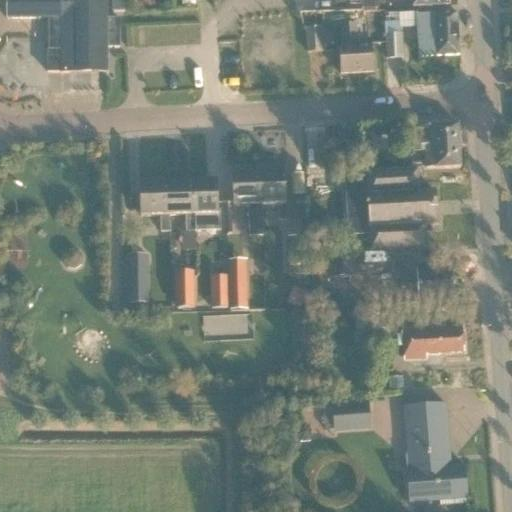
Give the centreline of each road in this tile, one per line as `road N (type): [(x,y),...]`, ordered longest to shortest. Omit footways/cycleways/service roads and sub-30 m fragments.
road 1 (residential): [(485,99),(0,127)]
road 2 (tertiary): [(511,451),(485,99)]
